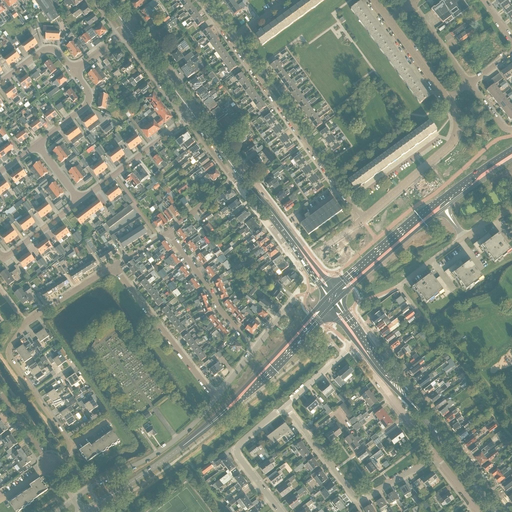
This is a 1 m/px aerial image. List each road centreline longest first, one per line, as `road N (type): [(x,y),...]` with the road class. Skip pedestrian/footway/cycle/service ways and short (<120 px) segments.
road 1 (unclassified): [(446,149),(362,220),(230,40)]
road 2 (residential): [(33,393),(9,348),(24,325),(112,266)]
road 3 (residential): [(74,499),(173,441),(216,397)]
road 4 (residential): [(436,456),(358,499),(306,435)]
road 5 (residential): [(504,511),(402,376)]
road 6 (residential): [(216,397),(112,266)]
road 7 (tertiary): [(495,511),(393,383)]
road 8 (secondary): [(325,297),(217,416)]
road 9 (secondary): [(217,416),(330,307)]
road 10 (secondary): [(444,199),(332,291)]
road 11 (residential): [(279,511),(235,452),(285,405)]
road 12 (secondary): [(337,300),(444,207)]
road 13 (residential): [(251,344),(168,231)]
road 14 (residential): [(351,346),(436,456)]
road 15 (residential): [(77,200),(186,118)]
road 16 (secondary): [(115,493),(217,416)]
